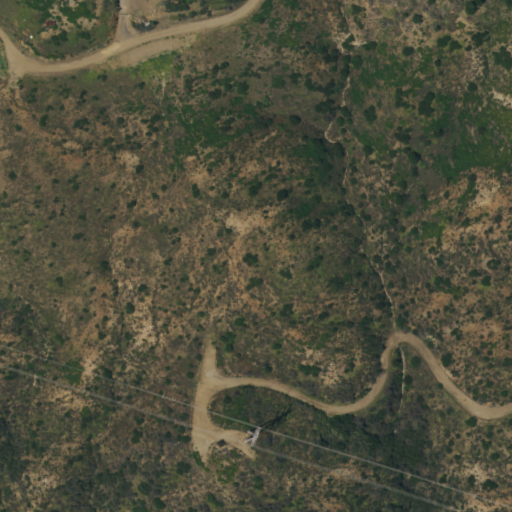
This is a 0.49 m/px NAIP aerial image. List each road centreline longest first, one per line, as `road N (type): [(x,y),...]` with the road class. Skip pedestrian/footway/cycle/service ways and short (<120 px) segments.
road 1 (track): [(200,380),(272,383),(323,407),(351,409),(376,391),(390,345),(405,340),(469,407),(511,406)]
road 2 (track): [(254,0),(228,20),(140,36),(62,67),(29,64),(0,34)]
